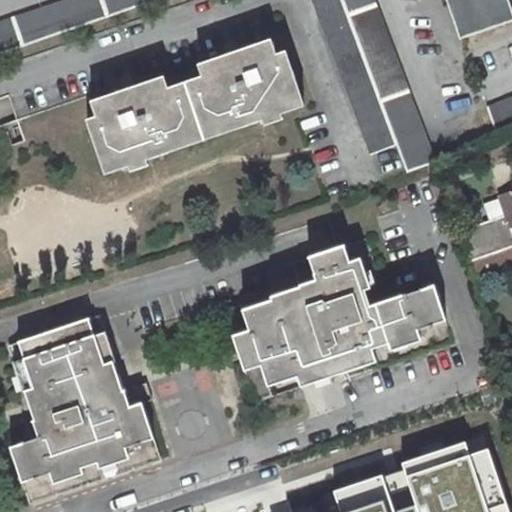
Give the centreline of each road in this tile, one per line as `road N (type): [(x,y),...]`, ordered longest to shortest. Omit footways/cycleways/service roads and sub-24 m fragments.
road 1 (unknown): [(0,102),(279,15),(298,27),(334,135)]
road 2 (unknown): [(0,326),(265,243),(290,237),(324,245)]
